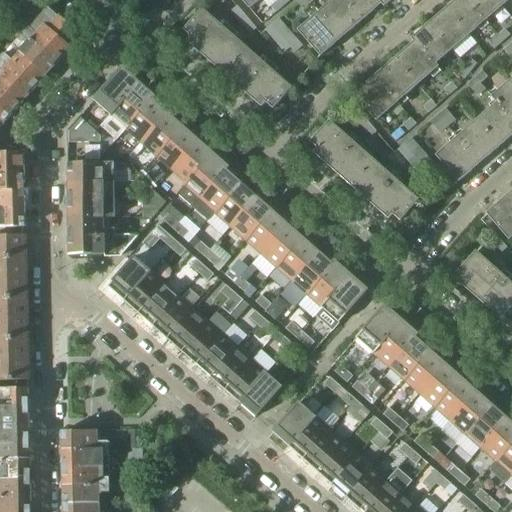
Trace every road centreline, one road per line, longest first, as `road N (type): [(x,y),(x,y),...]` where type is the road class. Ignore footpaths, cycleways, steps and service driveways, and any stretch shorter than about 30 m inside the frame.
road 1 (residential): [(47,298),(95,319),(316,511)]
road 2 (residential): [(132,41),(105,58),(44,134),(47,298)]
road 3 (residential): [(262,157),(433,0)]
road 4 (residential): [(47,298),(45,511)]
road 5 (residential): [(399,279),(262,157)]
road 6 (residential): [(262,157),(132,41)]
road 7 (residential): [(511,169),(399,279)]
road 8 (residential): [(511,376),(399,279)]
